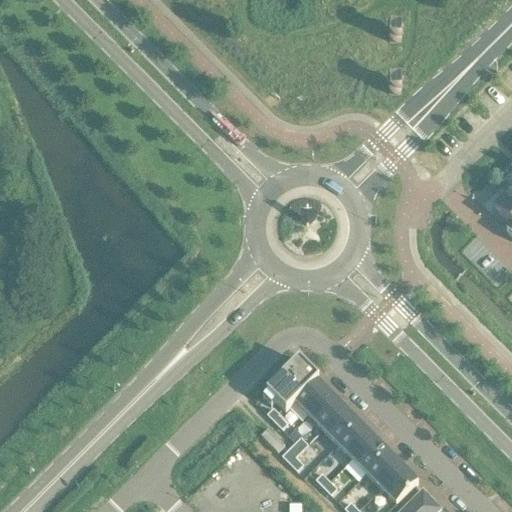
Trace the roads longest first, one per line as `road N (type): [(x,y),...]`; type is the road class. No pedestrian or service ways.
road 1 (residential): [(485,511),(306,340),(286,344),(201,424)]
road 2 (secondary): [(60,0),(259,204)]
road 3 (secondary): [(279,184),(98,0)]
road 4 (secondary): [(329,276),(511,453)]
road 5 (secondary): [(511,417),(354,251)]
road 6 (secondary): [(23,511),(153,383)]
road 7 (secondary): [(255,244),(246,268),(193,323),(153,383)]
road 8 (residential): [(353,205),(427,126),(463,73)]
road 9 (residential): [(463,73),(410,108),(331,182)]
road 10 (secondary): [(153,383),(284,277)]
